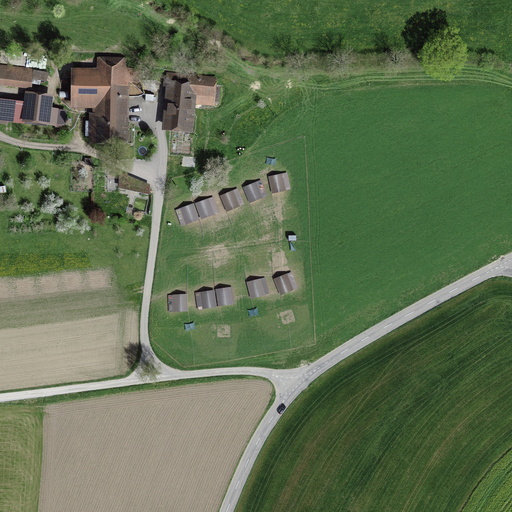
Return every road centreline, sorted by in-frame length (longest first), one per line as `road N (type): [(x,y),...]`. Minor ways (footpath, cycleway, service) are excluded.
road 1 (unclassified): [(0,397),(256,371),(296,384)]
road 2 (tertiary): [(510,260),(330,357),(296,384)]
road 3 (tertiary): [(296,384),(263,430),(228,511)]
